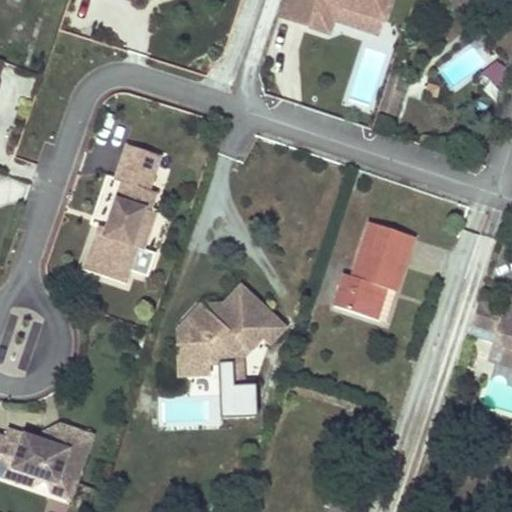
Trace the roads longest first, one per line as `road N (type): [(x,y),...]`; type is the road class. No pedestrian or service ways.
road 1 (residential): [(27,267),(81,103),(112,75),(141,76),(494,193)]
road 2 (unknown): [(494,193),(415,511)]
road 3 (residential): [(27,267),(52,319),(50,352),(31,383),(0,383)]
